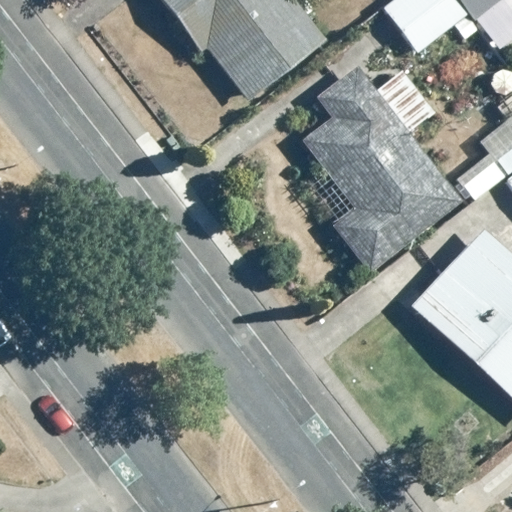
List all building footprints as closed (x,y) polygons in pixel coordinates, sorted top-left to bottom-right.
[(302,0),(150,0),(194,55),(199,52),(241,106),(331,36),(302,0)] [(455,0),(392,0),(382,8),(417,53),(467,15),(455,0)] [(511,0),(461,0),(499,48),(511,37),(511,0)] [(462,206),(353,66),(312,98),(329,121),(300,143),(351,209),(325,230),(365,281),(462,206)] [(511,160),(511,117),(509,114),(473,142),(483,153),(448,181),(463,199),(511,160)] [(511,262),(475,229),(402,308),(511,409),(511,262)]
